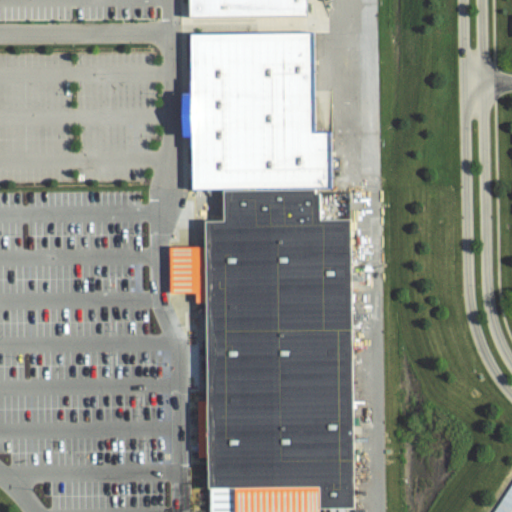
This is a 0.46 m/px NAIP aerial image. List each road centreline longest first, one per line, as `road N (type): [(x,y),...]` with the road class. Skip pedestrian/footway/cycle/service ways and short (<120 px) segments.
road 1 (residential): [(461,0),(471,307),(492,366),(511,394)]
road 2 (residential): [(511,363),(496,332),(488,283),(479,0)]
